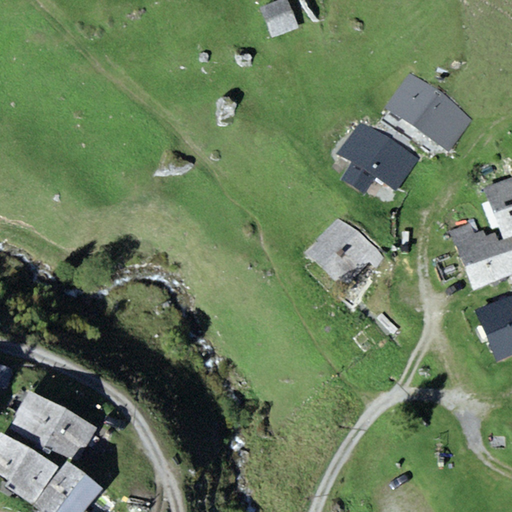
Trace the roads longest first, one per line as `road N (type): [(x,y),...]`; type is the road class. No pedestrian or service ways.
road 1 (track): [(511,470),(479,453),(461,404),(418,394),(379,403)]
road 2 (track): [(379,403),(363,417),(318,511)]
